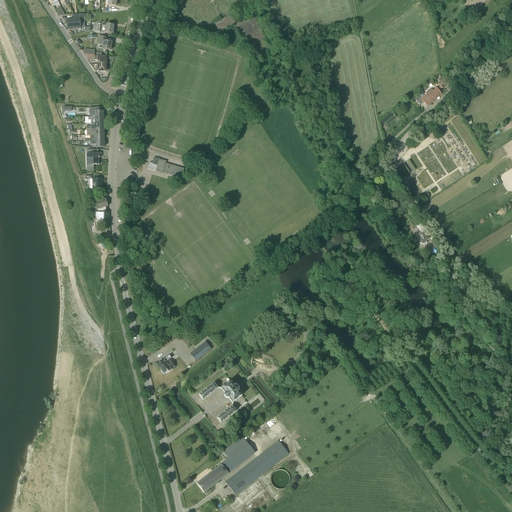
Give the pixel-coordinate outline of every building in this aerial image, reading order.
[(56,12),(58,16),(65,15),(62,10),(61,10),(60,8),(56,9),(57,12),(56,12)] [(80,14),(72,15),(73,19),(70,19),(70,18),(65,19),(65,24),(67,24),(68,30),(81,29),(80,21),(85,21),(85,14),(80,14)] [(219,32),(234,24),(236,23),(231,14),(214,23),(216,26),(219,32)] [(106,27),(105,32),(113,33),(114,25),(106,24),(102,24),(102,27),(106,27)] [(111,50),(112,42),(106,41),(106,37),(99,36),(98,44),(103,45),(102,49),(111,50)] [(106,57),(101,56),(94,56),(87,55),(87,60),(98,60),(98,62),(98,71),(106,71),(106,65),(107,65),(106,57)] [(436,88),(433,91),(432,89),(424,96),(421,93),(415,99),(420,105),(423,102),(427,106),(441,94),(436,88)] [(87,168),(94,168),(94,164),(99,164),(99,157),(100,157),(101,157),(101,153),(94,153),(94,150),(86,150),(87,168)] [(152,164),(150,163),(148,169),(162,174),(163,173),(181,178),(184,169),(166,163),(166,161),(154,158),(152,164)] [(102,179),(93,179),(93,189),(102,189),(102,185),(101,185),(101,179),(102,179)] [(105,199),(100,200),(99,197),(97,198),(92,199),(95,210),(108,206),(105,199)] [(108,222),(108,213),(106,213),(106,211),(108,211),(108,206),(95,210),(96,213),(98,221),(108,222)] [(417,226),(419,229),(420,231),(422,233),(417,237),(420,241),(420,243),(421,244),(423,244),(432,237),(425,227),(421,223),(417,226)] [(191,354),(196,361),(211,349),(205,342),(191,354)] [(175,367),(169,360),(166,363),(164,360),(157,364),(157,365),(158,364),(160,368),(164,374),(168,371),(169,372),(175,367)] [(230,381),(221,388),(224,393),(224,395),(226,398),(229,398),(232,403),(241,395),(238,391),(238,388),(236,385),(234,385),(230,381)] [(203,400),(218,388),(214,383),(199,395),(203,400)] [(236,411),(232,406),(217,418),(221,423),(236,411)] [(197,484),(204,493),(228,474),(221,465),(197,484)]
